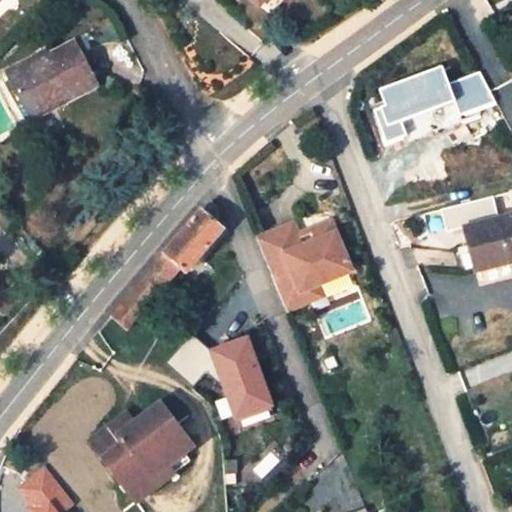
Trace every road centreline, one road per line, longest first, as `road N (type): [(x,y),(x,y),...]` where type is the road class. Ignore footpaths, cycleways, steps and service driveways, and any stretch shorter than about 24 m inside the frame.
road 1 (residential): [(483,511),(320,75)]
road 2 (residential): [(208,154),(0,412)]
road 3 (residential): [(132,0),(208,154)]
road 4 (residential): [(320,75),(208,154)]
road 5 (residential): [(426,0),(320,75)]
